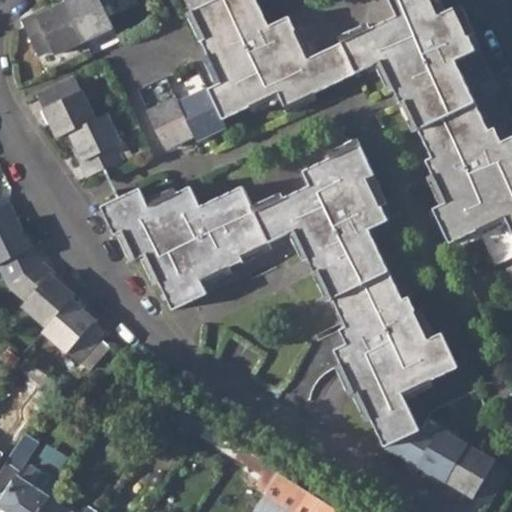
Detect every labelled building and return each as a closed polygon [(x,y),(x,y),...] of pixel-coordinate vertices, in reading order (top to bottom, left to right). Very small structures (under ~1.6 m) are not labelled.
[(65,0),(67,4),(84,41),(113,27),(103,5),(99,0),(65,0)] [(185,0),(190,11),(212,0),(185,0)] [(221,82),(208,89),(224,120),(278,92),(285,107),(341,80),(326,51),(308,59),(288,17),(268,26),(254,0),(212,0),(190,11),(204,39),(201,40),(221,82)] [(406,103),(419,130),(493,95),(499,92),(480,50),(476,51),(454,8),(440,15),(433,0),(389,0),(397,16),(340,45),(354,74),(381,62),(401,104),(406,103)] [(56,55),(84,41),(67,4),(40,18),(39,14),(23,23),(39,58),(53,50),(56,55)] [(56,139),(69,133),(94,121),(75,79),(36,96),(56,139)] [(208,89),(180,103),(195,136),(198,140),(227,126),(224,120),(208,89)] [(495,268),(511,259),(511,118),(505,105),(497,102),(493,95),(419,130),(432,158),(427,161),(448,203),(434,210),(455,253),(481,241),(495,268)] [(166,150),(195,136),(180,103),(177,98),(148,113),(155,127),(166,150)] [(108,114),(94,121),(69,133),(81,160),(79,162),(87,179),(122,162),(115,146),(121,143),(108,114)] [(319,271),(332,298),(389,271),(369,230),(389,220),(368,177),(375,174),(360,144),(303,171),(310,185),(255,213),(269,242),(294,230),(316,272),(319,271)] [(242,255),(269,242),(255,213),(241,185),(199,206),(189,186),(148,207),(139,188),(101,207),(116,238),(124,234),(137,261),(147,256),(173,308),(208,292),(202,279),(243,259),(242,255)] [(0,230),(17,222),(10,208),(0,211),(0,230)] [(0,269),(9,288),(41,265),(32,248),(29,249),(17,222),(0,230),(0,269)] [(24,309),(48,330),(71,303),(74,298),(53,279),(55,276),(41,265),(9,288),(27,304),(24,309)] [(361,391),(388,448),(421,432),(407,402),(435,388),(432,382),(462,368),(445,333),(430,340),(410,296),(403,299),(389,271),(332,298),(354,342),(336,351),(356,393),(361,391)] [(71,303),(48,330),(44,334),(79,365),(81,363),(91,371),(110,348),(101,340),(107,333),(71,303)] [(111,406),(152,433),(165,414),(171,404),(122,388),(111,406)] [(165,414),(200,438),(208,426),(174,406),(171,404),(165,414)] [(199,440),(224,457),(234,442),(208,426),(200,438),(199,440)] [(424,466),(450,481),(471,448),(460,442),(442,433),(437,441),(421,432),(388,448),(422,469),(424,466)] [(7,463),(21,473),(40,445),(26,435),(7,463)] [(510,470),(471,448),(450,481),(475,495),(491,504),(510,470)] [(255,487),(265,494),(267,491),(277,476),(279,473),(241,449),(234,459),(262,477),(255,487)] [(30,470),(24,481),(38,490),(44,480),(30,470)] [(277,476),(267,491),(278,497),(287,483),(277,476)] [(39,511),(49,498),(38,490),(24,481),(20,479),(10,495),(0,496),(0,502),(1,508),(7,511),(39,511)] [(338,511),(294,484),(286,496),(296,503),(292,508),(295,510),(293,511),(338,511)] [(70,511),(49,498),(39,511),(70,511)]
